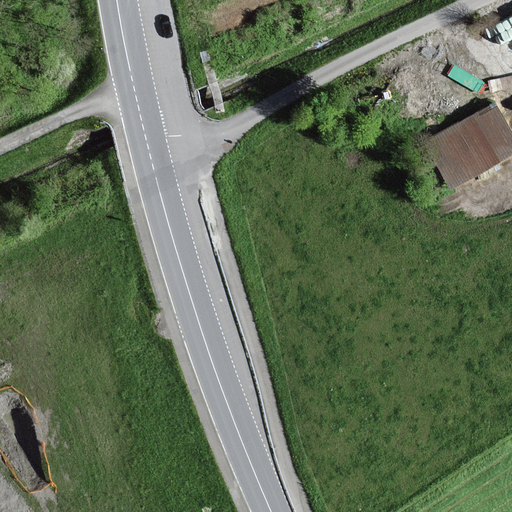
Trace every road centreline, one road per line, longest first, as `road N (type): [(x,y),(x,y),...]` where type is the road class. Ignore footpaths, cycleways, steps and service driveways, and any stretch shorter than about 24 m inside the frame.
road 1 (primary): [(148,145),(189,293),(271,511)]
road 2 (unclassified): [(148,145),(233,126),(479,0)]
road 3 (primary): [(117,0),(148,145)]
road 4 (track): [(134,87),(0,146)]
